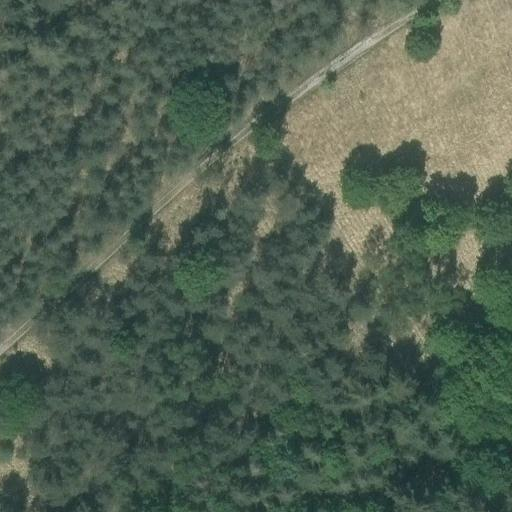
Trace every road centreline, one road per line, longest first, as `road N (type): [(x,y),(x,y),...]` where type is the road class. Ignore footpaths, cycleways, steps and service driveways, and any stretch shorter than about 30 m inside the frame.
road 1 (track): [(0,335),(222,140),(430,0)]
road 2 (track): [(311,511),(420,485),(468,463),(511,429)]
